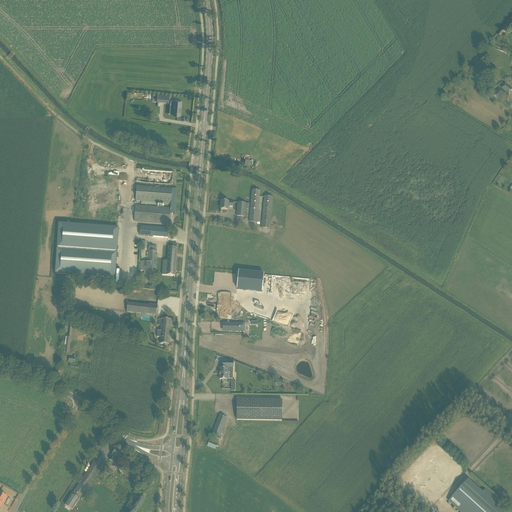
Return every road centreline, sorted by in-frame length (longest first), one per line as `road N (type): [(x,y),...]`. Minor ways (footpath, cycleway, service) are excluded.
road 1 (secondary): [(182,393),(211,36),(206,0)]
road 2 (unclassified): [(78,400),(14,511)]
